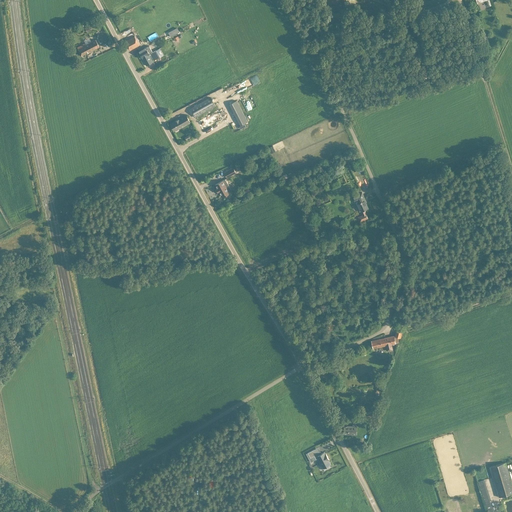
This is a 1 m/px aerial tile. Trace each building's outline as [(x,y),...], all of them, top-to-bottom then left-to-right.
[(132,32),(123,37),(128,46),(130,50),(143,43),(139,36),(136,38),(132,32)] [(99,46),(95,39),(86,44),(85,43),(77,47),(81,56),(99,46)] [(149,46),(139,51),(146,65),(158,59),(160,58),(157,52),(156,50),(152,52),(149,46)] [(210,97),(190,108),(195,117),(196,117),(216,106),(210,97)] [(216,106),(196,117),(203,130),(223,119),(216,106)] [(244,113),(237,117),(241,125),(248,122),(244,113)] [(174,130),(190,121),(186,115),(170,124),(174,130)] [(236,172),(233,167),(224,172),(227,177),(236,172)] [(223,194),(224,197),(228,194),(227,192),(231,190),(225,179),(215,185),(217,188),(216,189),(218,192),(219,192),(221,195),(223,194)] [(365,200),(362,192),(353,196),(355,201),(360,211),(368,208),(364,200),(365,200)] [(369,218),(367,213),(358,217),(359,219),(358,219),(359,222),(369,218)] [(396,337),(400,338),(402,332),(396,331),(395,336),(394,336),(372,341),(373,348),(386,345),(387,350),(392,349),(391,344),(395,343),(394,338),(396,338),(396,337)] [(344,426),(344,433),(356,434),(357,426),(345,425),(345,427),(344,426)] [(314,449),(308,453),(310,457),(316,454),(314,449)] [(321,453),(317,456),(318,458),(324,470),(328,468),(327,466),(331,464),(328,460),(329,459),(326,453),(325,453),(324,452),(321,453)] [(511,486),(505,463),(489,467),(499,497),(511,493),(511,486)] [(494,511),(485,480),(479,481),(488,511),(494,511)]
